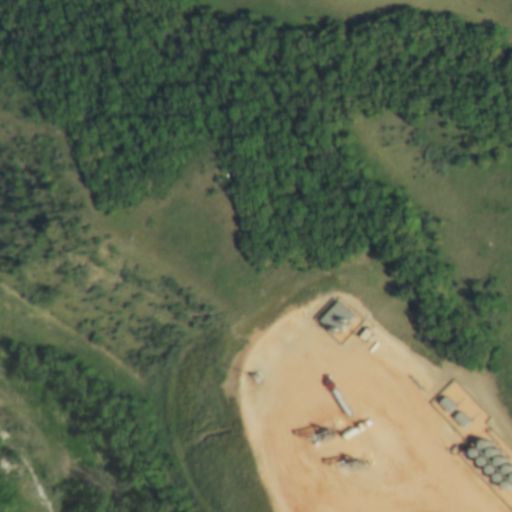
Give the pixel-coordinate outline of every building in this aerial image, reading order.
[(337,301),(353,316),(336,334),(320,319),(337,301)] [(444,393),(452,401),(446,408),(437,399),(444,393)] [(452,414),(458,408),(468,417),(461,424),(452,414)] [(485,449),(483,450),(482,450),(480,450),(479,449),(478,448),(478,446),(478,445),(478,443),(479,442),(480,441),(482,441),(483,441),(485,441),(486,442),(487,444),(487,446),(487,447),(486,448),(485,449)] [(477,457),(476,458),(475,458),(473,457),(472,456),(471,455),(470,454),(470,452),(471,451),(472,450),(473,449),(474,448),(476,448),(477,449),(479,450),(479,451),(480,453),(479,455),(479,456),(477,457)] [(494,459),(493,460),(491,460),(490,459),(489,459),(488,457),(487,456),(487,454),(488,453),(488,452),(490,451),(491,451),(493,451),(494,451),(495,452),(496,454),(496,455),(496,457),(495,458),(494,459)] [(485,466),(484,466),(482,466),(481,466),(479,465),(478,464),(478,463),(478,461),(478,460),(479,458),(480,457),(482,457),(483,457),(485,458),(486,459),(487,460),(487,462),(487,463),(486,465),(485,466)] [(502,468),(500,468),(499,468),(497,468),(496,467),(495,466),(495,465),(495,463),(495,462),(496,460),(497,459),(499,459),(500,459),(502,460),(503,461),(504,462),(504,464),(504,465),(503,467),(502,468)] [(492,474),(491,475),(489,475),(488,475),(487,474),(486,473),(485,471),(485,470),(486,468),(486,467),(488,466),(489,466),(491,466),(492,466),(493,468),(494,469),(494,471),(494,472),(493,473),(492,474)] [(510,476),(509,477),(507,477),(506,477),(504,476),(503,474),(503,473),(503,471),(503,470),(504,469),(505,468),(507,468),(508,468),(510,468),(511,469),(511,471),(511,474),(511,475),(510,476)] [(500,482),(498,483),(497,483),(495,482),(494,481),(493,480),(493,479),(493,477),(493,476),(494,475),(495,474),(497,473),(498,473),(500,474),(501,475),(502,476),(502,478),(502,480),(501,481),(500,482)] [(508,490),(506,491),(505,491),(503,490),(502,489),(501,488),(501,487),(501,485),(501,484),(502,483),(503,482),(505,481),(506,481),(508,482),(509,483),(510,484),(510,486),(510,488),(509,489),(508,490)]
